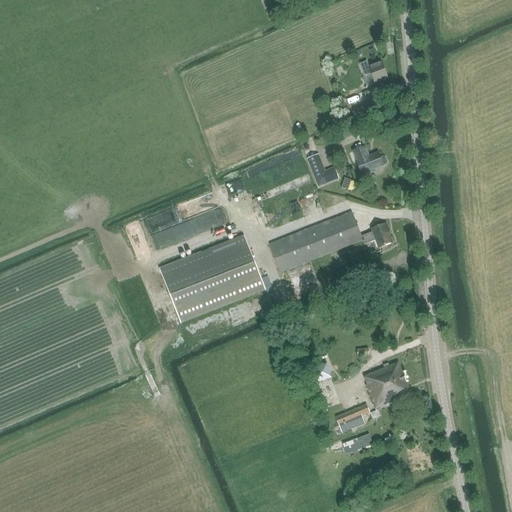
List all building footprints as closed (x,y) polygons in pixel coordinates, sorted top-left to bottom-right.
[(364,77),(370,75),(374,86),(389,80),(382,63),(369,68),(366,62),(359,65),(364,77)] [(365,101),(362,93),(351,97),(354,105),(365,101)] [(368,108),(365,102),(354,106),(356,113),(368,108)] [(379,153),(369,157),(365,146),(352,152),(356,162),(361,177),(375,172),(374,170),(384,166),(386,165),(387,163),(385,158),(383,157),(381,158),(379,153)] [(306,160),(318,188),(339,180),(334,168),(325,172),(318,155),(306,160)] [(362,237),(352,212),(269,245),(280,273),(363,241),(365,246),(375,241),(378,249),(392,244),(387,232),(389,231),(386,224),(371,230),(372,232),(362,237)] [(180,323),(265,290),(244,237),(160,270),(180,323)] [(131,321),(144,317),(141,305),(128,309),(131,321)] [(174,332),(161,336),(165,348),(178,344),(174,332)] [(359,358),(370,357),(369,350),(358,351),(359,358)] [(376,413),(378,412),(413,397),(399,363),(390,367),(389,365),(384,367),(385,369),(364,377),(368,385),(365,386),(376,412),(376,413)] [(371,414),(367,405),(335,418),(342,434),(365,425),(362,417),(370,414),(371,414)] [(380,417),(378,412),(376,413),(376,412),(371,414),(370,414),(372,420),(380,417)] [(343,445),(346,455),(365,448),(366,450),(373,447),(372,446),(372,445),(371,442),(372,442),(369,435),(343,445)]
